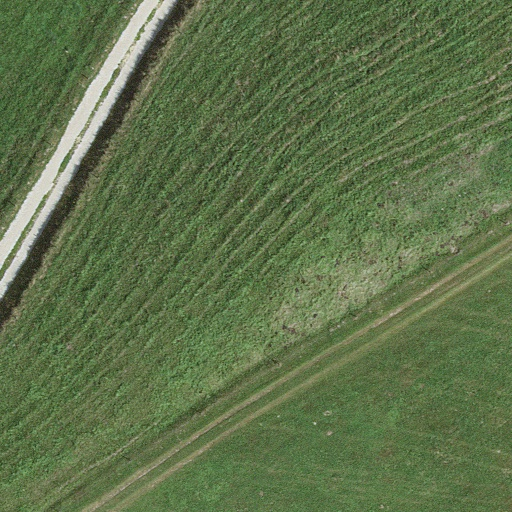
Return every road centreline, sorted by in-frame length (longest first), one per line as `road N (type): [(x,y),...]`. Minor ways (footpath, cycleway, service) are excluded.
road 1 (track): [(511,240),(76,511)]
road 2 (track): [(164,0),(0,275)]
